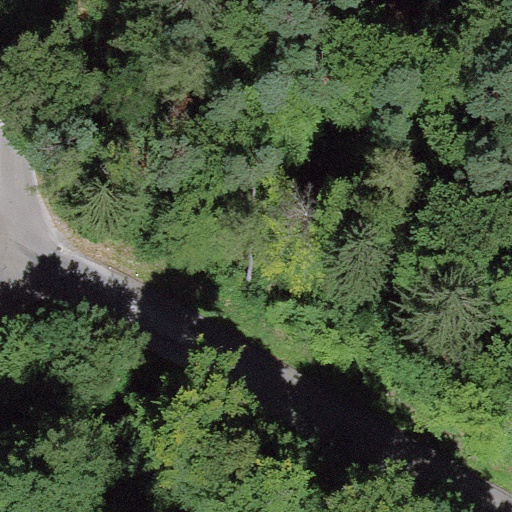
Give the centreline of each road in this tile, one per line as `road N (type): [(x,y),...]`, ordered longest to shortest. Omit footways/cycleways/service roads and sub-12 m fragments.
road 1 (tertiary): [(0,263),(246,358),(481,511)]
road 2 (track): [(0,243),(11,104),(32,0)]
